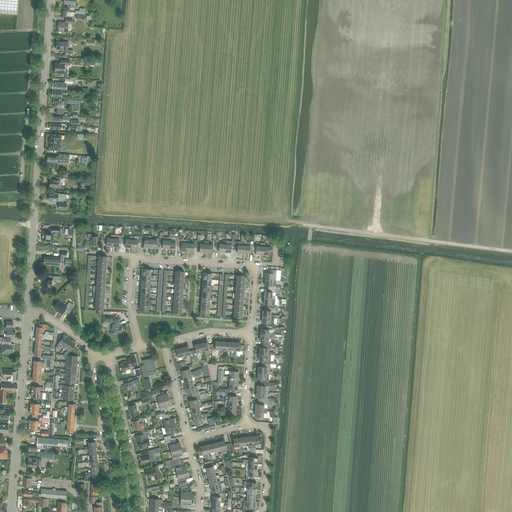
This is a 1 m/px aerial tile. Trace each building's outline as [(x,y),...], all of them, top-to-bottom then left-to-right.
[(0,0),(0,12),(16,14),(17,0),(0,0)] [(63,0),(63,3),(64,3),(64,4),(70,4),(70,8),(78,8),(79,4),(79,2),(77,1),(76,1),(76,0),(63,0)] [(58,32),(68,33),(68,23),(73,24),(73,19),(66,19),(66,22),(58,22),(58,32)] [(74,50),(68,50),(68,42),(57,41),(57,49),(66,50),(66,54),(73,54),(74,50)] [(54,72),(59,73),(59,76),(66,76),(67,75),(68,71),(66,69),(64,68),(64,65),(70,65),(70,60),(60,59),(60,63),(55,63),(55,69),(54,72)] [(53,84),(53,88),(66,90),(67,83),(73,84),(73,80),(65,79),(65,83),(55,82),(55,84),(53,84)] [(53,100),(53,103),(54,104),(54,108),(56,108),(56,113),(63,114),(63,111),(64,111),(65,111),(67,109),(66,108),(66,106),(67,105),(68,105),(69,105),(72,106),(74,104),(79,105),(79,100),(77,100),(69,99),(53,98),(53,100)] [(50,149),(59,150),(60,150),(61,135),(60,135),(51,134),(51,135),(50,139),(50,144),(50,149)] [(47,156),(47,162),(50,162),(49,167),(55,167),(55,162),(65,163),(65,160),(68,161),(69,155),(59,154),(59,157),(47,156)] [(49,184),(49,185),(50,186),(50,187),(59,188),(59,182),(65,183),(65,178),(56,177),(56,180),(50,180),(50,183),(49,184)] [(48,197),(48,199),(49,199),(48,200),(62,201),(62,194),(58,194),(58,193),(54,193),(54,194),(49,193),(49,197),(48,197)] [(43,231),(42,241),(43,241),(44,242),(48,243),(49,242),(53,242),(54,233),(60,234),(60,228),(50,228),(49,231),(43,231)] [(160,238),(159,244),(162,244),(162,248),(166,248),(166,249),(168,249),(169,237),(167,237),(163,237),(163,233),(160,232),(160,238)] [(88,239),(91,239),(91,245),(98,245),(98,236),(92,236),(92,234),(88,234),(88,239)] [(104,234),(103,242),(106,242),(106,246),(110,246),(110,247),(112,247),(113,235),(111,235),(111,238),(107,238),(107,234),(104,234)] [(113,235),(112,247),(115,247),(115,246),(119,247),(119,243),(122,243),(122,239),(122,236),(119,235),(119,239),(115,238),(115,235),(113,235)] [(122,239),(122,243),(125,244),(125,247),(128,247),(128,248),(131,248),(132,236),(129,236),(129,239),(122,239)] [(132,236),(131,248),(133,249),(133,248),(137,248),(138,242),(141,243),(141,237),(138,236),(138,240),(134,240),(134,237),(132,236)] [(141,237),(141,243),(144,243),(143,248),(146,249),(146,248),(150,248),(150,236),(148,236),(148,239),(144,239),(144,237),(141,237)] [(150,236),(150,248),(152,248),(152,247),(156,248),(156,244),(159,244),(160,238),(157,238),(157,240),(152,239),(153,236),(150,236)] [(169,237),(168,249),(171,249),(171,248),(175,249),(175,245),(178,245),(178,239),(178,238),(175,238),(175,241),(171,241),(171,237),(169,237)] [(178,245),(178,247),(181,248),(181,251),(184,251),(184,252),(187,252),(188,240),(185,240),(179,240),(178,239),(178,245)] [(216,242),(215,247),(218,248),(218,252),(222,252),(222,253),(224,253),(225,253),(225,241),(223,241),(223,244),(219,244),(219,240),(216,239),(216,242)] [(188,240),(187,252),(189,252),(189,251),(193,251),(194,248),(197,248),(197,244),(197,241),(194,240),(194,244),(190,243),(190,240),(188,240)] [(225,241),(225,253),(227,253),(227,252),(231,252),(231,249),(234,250),(234,241),(225,241)] [(234,241),(234,250),(237,250),(237,253),(241,253),(241,254),(243,254),(244,242),(234,241)] [(244,242),(243,254),(246,254),(246,253),(249,253),(250,250),(253,250),(253,246),(253,244),(250,244),(250,246),(246,245),(246,242),(244,242)] [(253,246),(253,250),(256,250),(255,254),(259,254),(259,255),(262,255),(263,243),(260,243),(260,246),(256,246),(253,246)] [(263,243),(262,255),(264,256),(264,255),(268,255),(268,252),(272,252),(272,247),(269,247),(265,247),(265,243),(263,243)] [(44,264),(60,265),(61,262),(62,262),(63,257),(67,257),(68,253),(60,252),(60,258),(45,257),(44,264)] [(264,277),(264,279),(276,280),(277,271),(269,270),(268,273),(265,273),(265,277),(264,277)] [(264,279),(264,282),(265,282),(264,286),(268,286),(268,289),(275,289),(276,286),(276,280),(264,279)] [(42,294),(50,295),(52,281),(43,280),(42,294)] [(263,295),(263,298),(275,299),(275,296),(272,295),(272,292),(276,293),(281,293),(281,290),(275,289),(268,289),(268,292),(264,292),(264,295),(263,295)] [(263,298),(263,300),(263,304),(267,305),(267,308),(274,308),(277,308),(277,305),(275,305),(275,299),(263,298)] [(66,307),(58,301),(54,308),(57,310),(57,311),(62,314),(66,309),(70,312),(75,305),(70,302),(66,307)] [(262,314),(261,317),(274,317),(279,318),(279,315),(271,315),(271,311),(273,311),(274,308),(267,308),(267,311),(263,310),(262,314)] [(103,316),(103,322),(111,323),(111,332),(118,333),(118,332),(121,333),(122,327),(119,327),(119,317),(103,316)] [(261,317),(261,319),(262,319),(262,323),(265,323),(265,326),(266,326),(273,327),(274,320),(274,317),(261,317)] [(6,337),(15,337),(15,331),(13,331),(13,322),(6,321),(6,328),(3,327),(3,330),(6,330),(6,337)] [(36,327),(36,334),(42,334),(43,328),(48,329),(48,326),(46,324),(39,324),(39,327),(36,327)] [(261,329),(260,335),(274,336),(274,333),(272,333),(269,333),(269,330),(273,330),(273,327),(266,326),(265,329),(261,329)] [(58,344),(56,347),(58,349),(59,347),(59,346),(60,345),(64,348),(69,339),(67,338),(68,337),(64,334),(63,335),(58,344)] [(260,335),(260,342),(263,342),(263,345),(270,345),(270,342),(268,342),(269,338),(275,338),(275,336),(274,336),(260,335)] [(1,353),(14,354),(14,344),(11,344),(11,339),(3,338),(0,337),(0,343),(2,343),(1,353)] [(72,340),(70,339),(64,348),(68,350),(68,351),(67,354),(70,354),(70,352),(76,343),(76,342),(72,340)] [(202,343),(200,343),(202,352),(208,350),(209,351),(212,351),(211,344),(208,344),(207,340),(202,341),(202,343)] [(35,341),(35,348),(44,349),(47,349),(47,346),(44,346),(41,345),(42,342),(35,341)] [(215,344),(211,344),(212,351),(215,351),(215,349),(218,349),(218,353),(219,353),(221,354),(221,353),(222,341),(215,341),(215,344)] [(200,343),(194,345),(196,353),(202,352),(200,343)] [(259,348),(259,354),(271,355),(273,355),(274,353),(269,353),(270,349),(272,349),(272,345),(270,345),(263,345),(262,348),(259,348)] [(188,346),(182,348),(185,359),(187,358),(186,356),(190,355),(188,346)] [(182,359),(185,359),(182,348),(179,348),(179,347),(178,347),(177,347),(176,348),(176,349),(178,357),(182,357),(182,359)] [(259,354),(258,360),(262,361),(261,363),(271,364),(276,364),(276,361),(273,361),(270,361),(271,355),(259,354)] [(63,355),(63,357),(65,358),(65,357),(67,357),(66,362),(77,363),(77,360),(78,360),(78,356),(77,356),(69,355),(67,355),(63,355)] [(124,364),(120,365),(122,373),(126,372),(125,370),(130,369),(129,365),(136,363),(135,357),(127,359),(127,361),(123,362),(124,364)] [(144,367),(141,368),(143,377),(152,375),(151,371),(156,370),(153,358),(142,361),(144,367)] [(34,361),(33,371),(41,372),(41,368),(44,368),(53,369),(53,360),(45,359),(45,363),(42,362),(34,361)] [(258,366),(258,373),(269,374),(272,374),(272,371),(270,371),(270,367),(271,364),(261,363),(261,366),(258,366)] [(184,370),(181,371),(183,377),(198,373),(197,370),(197,371),(191,372),(190,368),(184,370)] [(8,380),(15,381),(16,372),(5,371),(5,376),(8,376),(8,380)] [(32,381),(40,382),(41,372),(33,371),(32,381)] [(198,373),(183,377),(184,383),(193,381),(192,377),(199,375),(198,373)] [(258,373),(257,379),(260,379),(260,382),(268,383),(269,380),(269,374),(258,373)] [(193,381),(184,383),(186,389),(194,387),(193,381)] [(132,382),(124,383),(127,396),(131,395),(131,397),(135,396),(135,394),(132,382)] [(257,385),(256,391),(265,392),(265,386),(269,386),(275,386),(275,383),(268,383),(260,382),(260,385),(257,385)] [(219,390),(219,392),(234,393),(234,390),(237,390),(238,384),(229,383),(229,388),(228,388),(227,389),(220,389),(219,390)] [(0,389),(0,403),(5,404),(7,390),(17,391),(18,385),(17,385),(1,384),(1,390),(0,389)] [(59,385),(59,387),(62,387),(63,387),(63,392),(73,393),(73,390),(74,390),(75,386),(74,386),(64,385),(59,385)] [(194,387),(186,389),(187,395),(191,394),(192,397),(199,395),(205,394),(204,390),(198,392),(197,386),(194,387)] [(159,389),(151,391),(153,397),(157,396),(158,402),(169,399),(167,393),(164,394),(160,395),(160,392),(159,389)] [(256,391),(256,398),(259,398),(259,401),(267,401),(273,402),(274,399),(268,398),(265,398),(265,392),(256,391)] [(218,392),(218,395),(225,395),(225,402),(236,402),(237,396),(234,396),(234,393),(219,392),(218,392)] [(169,399),(158,402),(160,408),(170,406),(169,399)] [(197,399),(189,401),(190,407),(199,405),(197,399)] [(256,404),(255,410),(267,411),(267,408),(264,408),(264,404),(267,404),(267,401),(259,401),(258,404),(256,404)] [(199,405),(190,407),(192,413),(200,411),(199,408),(202,407),(202,406),(205,406),(205,403),(201,404),(199,405)] [(136,405),(129,406),(130,412),(131,416),(138,414),(136,405)] [(4,411),(4,406),(0,406),(0,418),(9,419),(9,411),(4,411)] [(68,418),(74,418),(74,411),(62,410),(60,410),(60,413),(61,413),(65,413),(65,414),(68,414),(68,418)] [(200,411),(192,413),(193,419),(202,417),(204,416),(208,416),(207,413),(204,414),(201,414),(200,411)] [(165,415),(162,416),(165,427),(175,425),(173,419),(170,419),(169,414),(165,415)] [(132,426),(132,427),(132,429),(133,430),(134,429),(134,430),(137,429),(137,431),(144,429),(143,423),(145,423),(144,416),(139,417),(139,420),(132,422),(133,426),(132,426)] [(202,417),(193,419),(195,425),(203,423),(202,419),(205,419),(204,416),(202,417)] [(0,424),(0,432),(8,433),(8,432),(8,431),(8,430),(8,429),(8,426),(0,424)] [(167,436),(164,437),(165,440),(171,438),(170,433),(177,431),(175,425),(165,427),(167,436)] [(142,434),(135,436),(136,439),(137,438),(137,441),(139,448),(150,445),(148,435),(150,435),(149,430),(142,431),(142,434)] [(258,436),(252,436),(253,453),(255,452),(255,445),(262,444),(261,439),(258,439),(258,436)] [(59,447),(67,448),(67,447),(68,447),(69,440),(37,437),(37,445),(43,445),(44,445),(52,446),(59,446),(59,447)] [(171,438),(165,440),(165,443),(169,442),(171,451),(181,448),(179,442),(173,444),(171,438)] [(218,442),(220,450),(226,449),(227,451),(231,450),(229,443),(225,444),(224,440),(218,442)] [(214,452),(220,450),(218,442),(212,443),(214,452)] [(208,453),(214,452),(212,443),(206,445),(208,453)] [(204,464),(211,463),(209,456),(208,453),(206,445),(200,446),(201,450),(198,451),(199,456),(206,454),(207,459),(203,460),(204,464)] [(148,453),(140,455),(142,461),(149,459),(150,462),(155,461),(153,454),(160,452),(159,448),(148,451),(148,453)] [(173,458),(166,460),(167,464),(170,463),(177,461),(180,461),(179,457),(178,457),(178,456),(183,455),(181,448),(171,451),(173,458)] [(42,452),(41,459),(53,460),(54,453),(42,452)] [(243,460),(243,463),(246,463),(249,463),(257,464),(258,457),(254,457),(254,454),(250,454),(247,455),(247,457),(249,458),(249,460),(243,460)] [(29,458),(28,467),(36,468),(37,464),(41,465),(41,459),(37,458),(37,459),(35,459),(35,458),(29,458)] [(177,461),(170,463),(172,469),(175,468),(177,474),(187,472),(185,466),(179,467),(177,461)] [(153,469),(145,471),(147,477),(154,475),(155,479),(160,477),(157,466),(152,467),(153,469)] [(207,474),(215,472),(218,471),(217,469),(214,469),(213,466),(205,468),(207,474)] [(257,470),(248,469),(248,476),(246,476),(246,478),(253,479),(253,476),(256,476),(257,470)] [(187,472),(177,474),(180,486),(186,484),(185,479),(188,478),(187,472)] [(215,472),(207,474),(209,480),(217,478),(220,477),(219,474),(216,475),(215,472)] [(24,478),(24,487),(31,487),(32,479),(24,478)] [(217,478),(209,480),(210,486),(218,484),(217,478)] [(253,479),(246,478),(245,482),(248,482),(247,488),(256,489),(256,482),(252,482),(253,479)] [(216,491),(216,494),(223,493),(221,487),(219,487),(218,484),(210,486),(212,492),(216,491)] [(181,486),(180,498),(191,498),(191,492),(185,491),(185,487),(181,486)] [(40,497),(66,499),(67,491),(41,489),(40,497)] [(212,502),(220,503),(223,503),(223,497),(223,493),(216,494),(216,496),(212,496),(212,502)] [(23,498),(23,505),(28,505),(28,506),(29,507),(30,506),(31,506),(31,505),(31,500),(36,500),(35,502),(38,503),(39,498),(26,496),(25,499),(23,498)] [(167,511),(172,511),(172,510),(172,502),(162,502),(162,500),(151,499),(150,506),(151,506),(150,511),(162,511),(162,507),(168,508),(167,511)] [(242,506),(242,510),(243,510),(243,509),(251,510),(251,507),(254,507),(255,501),(246,500),(244,500),(244,503),(243,503),(243,506),(242,506)] [(57,511),(65,511),(65,508),(66,508),(66,503),(57,502),(57,511)] [(94,507),(94,511),(102,511),(101,502),(96,503),(97,507),(94,507)]
